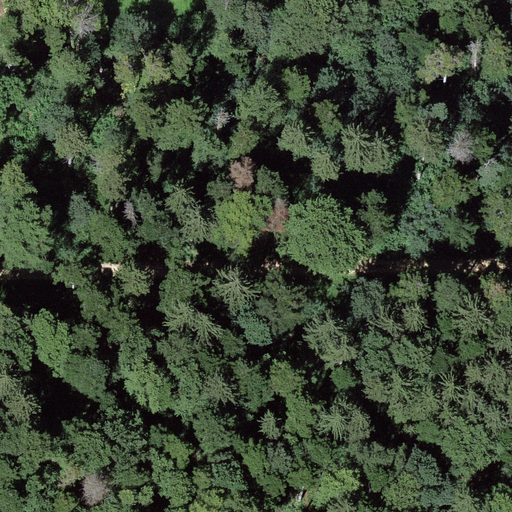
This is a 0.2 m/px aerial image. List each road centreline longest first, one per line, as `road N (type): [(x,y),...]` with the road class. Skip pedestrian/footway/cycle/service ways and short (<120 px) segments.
road 1 (track): [(511,264),(0,274)]
road 2 (track): [(353,499),(362,267)]
